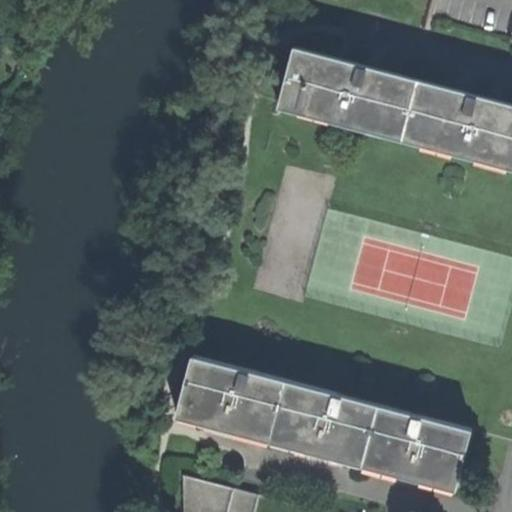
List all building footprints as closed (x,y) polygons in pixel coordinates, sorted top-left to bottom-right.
[(281,110),(403,142),(421,83),(340,61),(297,50),(281,110)] [(511,106),(505,105),(421,83),(403,142),(511,171),(511,106)] [(229,431),(271,441),(287,381),(193,357),(177,418),(229,431)] [(363,466),(379,406),(287,381),(271,441),(320,455),(363,466)] [(458,491),(473,430),(379,406),(363,466),(403,477),(458,491)] [(184,511),(228,511),(234,488),(184,475),(184,511)] [(247,491),(234,488),(228,511),(254,511),(259,495),(247,491)]
